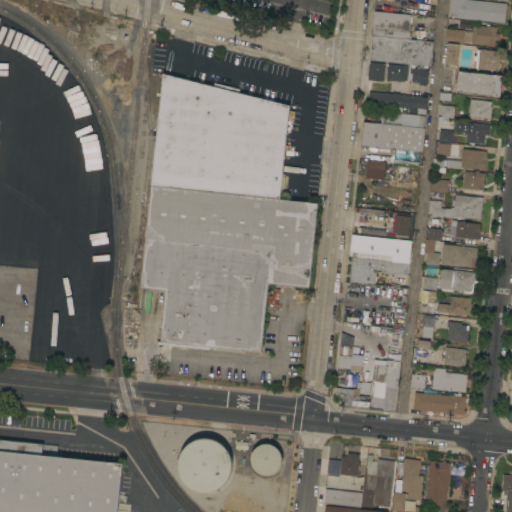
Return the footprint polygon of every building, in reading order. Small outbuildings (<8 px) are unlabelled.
[(475,0),(506,3),(504,22),(456,17),(456,14),(449,13),(450,0),(475,0)] [(385,11),(386,2),(411,3),(410,13),(385,11)] [(372,35),(373,27),(372,26),(374,11),(410,14),(410,16),(411,16),(411,23),(409,23),(408,39),(372,35)] [(466,20),(465,26),(463,25),(462,29),(448,27),(449,18),(466,20)] [(444,42),(445,28),(472,31),(472,25),(486,26),(486,25),(495,26),(495,33),(498,33),(498,39),(494,39),(494,46),(484,45),(484,44),(472,43),(471,44),(444,42)] [(369,60),(371,35),(372,35),(408,39),(432,41),(430,66),(406,63),(369,60)] [(456,65),(447,64),(447,66),(443,65),(445,43),(458,44),(456,65)] [(498,70),(477,68),(475,67),(477,49),(500,51),(498,70)] [(384,63),(382,81),(367,80),(369,62),(384,63)] [(430,66),(426,70),(428,70),(427,85),(418,85),(419,82),(411,81),(411,80),(404,80),(404,81),(386,79),(387,63),(405,65),(406,63),(430,66)] [(501,75),(499,96),(455,92),(458,71),(501,75)] [(150,186),(162,73),(212,86),(213,83),(239,89),(238,92),(289,105),(279,199),(150,186)] [(384,93),(384,92),(387,92),(387,93),(392,93),(392,92),(399,93),(399,94),(414,96),(414,95),(421,95),(421,96),(426,97),(425,114),(420,113),(420,115),(416,114),(417,113),(406,112),(406,108),(367,104),(369,91),(384,93)] [(490,101),(490,106),(491,106),(490,118),(482,117),(482,119),(480,118),(480,117),(468,116),(470,99),(490,101)] [(453,118),(440,117),(441,105),(454,106),(453,118)] [(360,146),(363,121),(380,123),(381,111),(425,115),(421,152),(360,146)] [(489,124),(488,135),(486,135),(486,138),(484,137),(483,143),(464,141),(465,132),(464,132),(465,125),(470,125),(470,122),(489,124)] [(437,141),(439,129),(452,130),(451,142),(437,141)] [(458,143),(457,156),(433,153),(435,141),(437,141),(451,142),(458,143)] [(486,151),(485,159),(486,160),(485,170),(461,167),(461,169),(447,167),(448,159),(460,160),(461,156),(459,156),(459,150),(461,150),(461,148),(486,151)] [(365,178),(367,159),(385,161),(385,164),(401,165),(399,178),(416,180),(415,188),(390,185),(390,179),(383,178),(383,180),(365,178)] [(464,171),(474,172),(474,170),(478,170),(478,172),(484,173),(482,190),(462,188),(464,171)] [(431,178),(448,180),(447,192),(430,190),(431,178)] [(317,203),(308,287),(267,283),(260,352),(209,346),(208,349),(157,344),(157,341),(159,341),(163,303),(161,302),(162,292),(139,290),(150,186),(279,199),(317,203)] [(454,194),(482,197),(480,219),(463,217),(463,218),(431,215),(432,206),(428,206),(428,200),(432,200),(440,201),(440,208),(449,208),(453,206),(454,194)] [(408,236),(394,234),(394,236),(382,234),(384,213),(410,216),(408,236)] [(454,236),(454,235),(448,234),(449,221),(456,222),(456,221),(479,223),(478,231),(477,239),(454,236)] [(440,229),(438,240),(434,240),(424,239),(425,227),(440,229)] [(411,240),(407,275),(375,271),(374,284),(348,281),(352,251),(349,251),(351,234),(411,240)] [(434,240),(433,252),(439,253),(437,265),(424,263),(425,253),(423,253),(424,239),(434,240)] [(453,264),(453,265),(440,264),(442,243),(477,247),(474,267),(453,264)] [(474,272),(473,283),(470,283),(469,291),(438,288),(439,273),(437,273),(438,269),(474,272)] [(436,277),(435,289),(422,288),(423,276),(436,277)] [(434,291),(433,304),(420,302),(421,289),(434,291)] [(470,298),(469,303),(471,303),(470,314),(437,311),(438,303),(449,304),(450,296),(470,298)] [(431,337),(422,336),(423,326),(421,326),(423,314),(434,315),(431,337)] [(447,340),(448,325),(446,325),(447,321),(461,322),(461,324),(468,325),(467,342),(447,340)] [(417,340),(429,341),(428,350),(416,349),(417,340)] [(465,349),(464,354),(466,354),(464,366),(457,365),(457,366),(454,366),(454,365),(443,364),(443,361),(441,361),(441,356),(443,356),(444,347),(465,349)] [(360,370),(337,367),(338,355),(351,356),(351,354),(362,355),(360,370)] [(399,361),(394,411),(342,406),(342,404),(337,396),(334,396),(335,387),(352,389),(353,388),(359,389),(358,396),(369,397),(373,359),(399,361)] [(431,388),(433,367),(445,368),(444,374),(450,374),(450,372),(467,374),(465,392),(431,388)] [(410,387),(411,369),(419,369),(418,371),(417,371),(417,372),(419,372),(419,374),(417,373),(417,374),(426,375),(425,377),(424,377),(423,388),(410,387)] [(437,394),(437,393),(440,393),(440,394),(449,395),(449,394),(452,395),(452,396),(461,396),(462,396),(464,396),(464,397),(465,397),(463,414),(448,413),(447,414),(443,413),(443,412),(434,411),(434,412),(430,412),(430,411),(412,409),(414,392),(437,394)] [(231,483),(218,435),(173,448),(186,495),(231,483)] [(0,511),(0,439),(42,444),(41,455),(121,463),(116,510),(128,511),(0,511)] [(281,462),(280,464),(279,467),(277,469),(276,471),(273,472),(271,474),(269,474),(266,475),(263,474),(261,474),(258,473),(256,471),(254,469),(253,467),(251,465),(251,462),(250,460),(251,457),(251,454),(252,452),(254,450),(256,448),(258,446),(260,445),(263,444),(265,444),(268,444),(270,445),(273,446),(275,447),(277,449),(279,451),(280,454),(280,456),(281,459),(281,462)] [(351,475),(351,477),(346,477),(346,475),(339,474),(341,457),(344,457),(344,456),(346,456),(346,452),(366,454),(364,477),(351,475)] [(366,454),(371,455),(370,461),(372,461),(372,455),(377,455),(376,459),(393,460),(389,506),(383,506),(382,511),(360,509),(364,477),(366,454)] [(420,460),(418,475),(422,476),(419,500),(407,498),(407,491),(401,490),(402,480),(401,480),(401,475),(395,474),(397,461),(402,462),(402,460),(404,458),(420,460)] [(338,476),(326,475),(327,459),(340,460),(338,476)] [(445,511),(436,511),(436,509),(424,507),(429,460),(450,462),(445,511)] [(511,511),(504,511),(504,510),(498,509),(499,498),(503,498),(504,492),(501,491),(503,475),(510,475),(510,472),(511,472),(511,511)] [(351,491),(351,489),(355,490),(354,492),(361,492),(360,507),(323,503),(325,488),(351,491)] [(404,495),(405,495),(405,498),(404,498),(403,511),(390,511),(391,492),(404,493),(404,495)]
